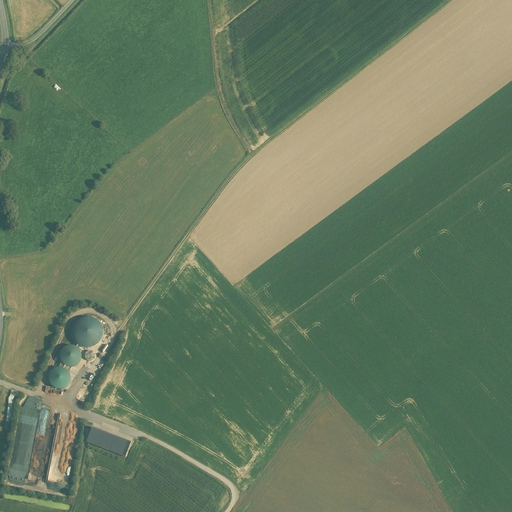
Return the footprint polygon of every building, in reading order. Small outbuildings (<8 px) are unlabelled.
[(91,318),(86,318),(83,319),(78,321),(74,326),(73,331),(73,335),(74,339),(78,343),(82,346),(87,347),(94,346),(96,344),(100,341),(102,336),(102,331),(101,326),(98,322),(91,318)] [(78,349),(75,347),(70,346),(66,347),(63,349),(60,353),(59,357),(60,361),(62,365),(66,367),(70,368),(74,367),(77,365),(80,361),(81,358),(80,352),(78,349)] [(94,350),(91,350),(89,350),(87,350),(86,351),(85,353),(84,355),(84,356),(85,358),(86,360),(88,361),(90,362),(92,361),(94,361),(96,359),(96,357),(97,356),(96,354),(95,352),(94,350)] [(69,371),(65,369),(60,367),(56,368),(52,370),(50,373),(48,376),(48,381),(49,385),(51,388),(55,391),(59,392),(61,392),(66,390),(69,388),(71,383),(72,379),(71,375),(69,371)] [(131,443),(92,427),(87,442),(125,457),(131,443)]
